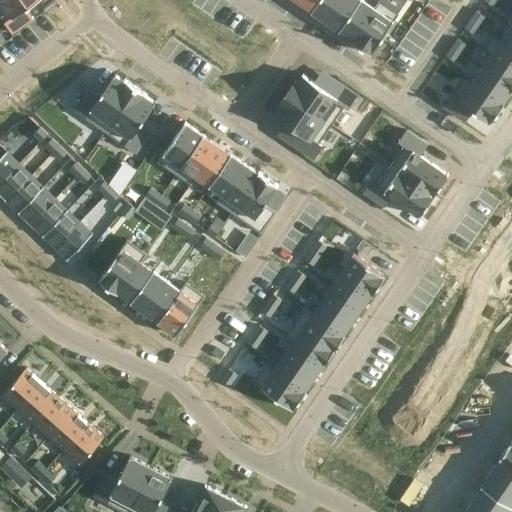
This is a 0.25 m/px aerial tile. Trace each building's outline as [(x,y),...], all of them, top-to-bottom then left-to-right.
[(0,0),(0,15),(12,33),(33,17),(26,8),(36,0),(0,0)] [(298,0),(298,1),(311,10),(311,11),(312,11),(319,0),(298,0)] [(319,0),(312,11),(312,12),(312,11),(326,20),(339,0),(319,0)] [(339,0),(326,20),(339,30),(360,0),(339,0)] [(360,0),(339,30),(340,31),(340,30),(353,39),(352,40),(353,40),(375,8),(374,7),(363,0),(360,0)] [(375,8),(353,40),(371,53),(394,20),(399,13),(380,0),(379,0),(374,7),(375,8)] [(477,11),(471,19),(479,25),(485,16),(477,11)] [(471,19),(465,28),(474,33),(479,25),(471,19)] [(501,38),(500,39),(511,47),(511,26),(510,26),(501,38)] [(493,33),(482,49),(490,54),(491,53),(511,67),(511,47),(500,39),(501,38),(493,33)] [(458,38),(452,47),(460,52),(466,44),(458,38)] [(452,47),(446,55),(455,61),(460,52),(452,47)] [(511,67),(491,53),(481,67),(511,88),(511,67)] [(442,60),(435,71),(443,77),(450,66),(442,60)] [(511,88),(481,67),(472,81),(503,103),(511,89),(511,88)] [(89,88),(74,110),(105,131),(136,86),(125,79),(124,80),(116,74),(115,73),(99,96),(89,88)] [(295,82),(287,93),(332,124),(345,105),(349,107),(357,95),(336,80),(328,91),(303,73),(297,83),(295,82)] [(464,75),(444,105),(465,119),(466,118),(472,109),(490,121),(491,122),(505,102),(504,102),(503,103),(472,81),(472,80),(464,75)] [(136,86),(105,131),(136,153),(151,131),(140,124),(156,102),(155,101),(154,101),(146,95),(147,94),(136,86)] [(281,105),(275,115),(300,132),(293,143),(314,157),(322,146),(319,143),(332,124),(287,93),(280,104),(281,105)] [(185,121),(158,161),(177,174),(204,134),(186,123),(187,122),(185,121)] [(40,127),(33,134),(41,141),(48,134),(40,127)] [(404,145),(391,164),(434,194),(448,173),(447,173),(420,154),(427,144),(406,130),(398,141),(404,145)] [(204,134),(177,174),(191,184),(197,176),(196,175),(218,144),(204,134)] [(52,138),(45,145),(53,152),(60,145),(52,138)] [(218,144),(196,175),(197,176),(210,185),(231,154),(218,144)] [(60,145),(53,152),(60,160),(67,152),(60,145)] [(7,150),(0,157),(0,182),(20,163),(8,151),(7,150)] [(231,154),(210,185),(212,186),(223,194),(224,195),(245,163),(231,154)] [(77,161),(70,169),(77,176),(84,169),(77,161)] [(20,163),(0,182),(0,193),(7,200),(32,174),(20,163)] [(223,194),(217,202),(232,212),(259,173),(258,172),(245,163),(224,195),(223,194)] [(371,180),(363,191),(385,206),(392,196),(419,214),(418,215),(420,215),(434,194),(391,164),(377,184),(371,180)] [(84,169),(77,176),(85,183),(91,176),(84,169)] [(259,173),(232,212),(234,214),(261,232),(276,211),(265,204),(277,186),(278,186),(279,185),(259,171),(258,172),(259,173)] [(32,174),(7,200),(18,211),(18,212),(19,212),(44,186),(44,185),(43,185),(32,174)] [(105,180),(98,188),(105,195),(112,188),(105,180)] [(44,186),(19,212),(19,213),(20,212),(31,223),(56,198),(45,187),(45,186),(44,186)] [(112,188),(105,195),(113,202),(120,195),(112,188)] [(151,188),(145,196),(155,202),(161,194),(151,188)] [(161,194),(155,202),(164,209),(170,201),(161,194)] [(56,198),(31,223),(42,234),(42,235),(43,235),(68,209),(68,208),(67,208),(56,198)] [(128,202),(120,212),(128,219),(136,209),(128,202)] [(184,203),(179,212),(187,217),(193,209),(184,203)] [(68,209),(43,235),(43,236),(44,235),(55,247),(80,221),(68,210),(69,209),(68,209)] [(193,209),(187,217),(196,223),(201,215),(193,209)] [(178,218),(172,227),(181,233),(187,224),(178,218)] [(80,221),(55,247),(67,258),(66,258),(68,259),(93,233),(92,232),(80,221)] [(212,223),(207,231),(215,237),(221,228),(212,223)] [(187,224),(181,233),(189,238),(195,230),(187,224)] [(206,238),(200,246),(210,252),(216,244),(206,238)] [(127,239),(99,279),(118,293),(119,292),(118,291),(140,260),(141,261),(147,253),(127,239)] [(318,239),(312,249),(320,255),(327,245),(318,239)] [(240,243),(236,250),(244,255),(249,249),(240,243)] [(216,244),(210,252),(220,259),(225,251),(216,244)] [(312,249),(305,259),(314,264),(320,255),(312,249)] [(353,254),(341,271),(372,293),(372,294),(373,294),(386,275),(353,252),(352,253),(353,254)] [(140,260),(118,291),(119,292),(131,301),(154,270),(141,261),(140,260)] [(298,269),(292,278),(300,284),(306,275),(298,269)] [(154,270),(131,301),(145,311),(167,280),(154,270)] [(341,271),(331,285),(363,306),(372,294),(372,293),(341,271)] [(292,278),(286,287),(294,292),(300,284),(292,278)] [(167,280),(145,311),(158,321),(181,290),(180,289),(167,280)] [(181,290),(158,321),(175,333),(177,334),(205,295),(186,281),(180,289),(181,290)] [(331,285),(322,299),(353,320),(363,306),(331,285)] [(273,293),(268,302),(276,308),(282,299),(273,293)] [(322,299),(312,312),(344,334),(344,333),(353,320),(322,299)] [(268,302),(262,311),(270,316),(276,308),(268,302)] [(295,320),(295,321),(335,349),(345,334),(344,333),(344,334),(312,312),(313,312),(305,306),(295,320)] [(295,321),(285,335),(293,341),(293,340),(325,362),(324,363),(325,363),(335,349),(295,321)] [(260,325),(254,333),(262,339),(268,330),(260,325)] [(254,333),(248,342),(256,347),(262,339),(254,333)] [(293,340),(284,354),(315,376),(325,362),(293,340)] [(0,358),(8,350),(7,349),(0,342),(0,358)] [(284,354),(274,368),(305,389),(306,389),(315,376),(284,354)] [(267,361),(253,381),(294,409),(307,389),(306,389),(305,389),(274,368),(275,367),(267,361)] [(27,368),(26,367),(2,394),(3,395),(18,408),(42,381),(27,368)] [(229,368),(222,379),(230,385),(238,374),(229,368)] [(57,395),(42,381),(18,408),(33,422),(57,395)] [(72,409),(57,395),(33,422),(49,435),(72,409)] [(88,422),(72,409),(49,435),(64,449),(88,422)] [(102,435),(88,422),(64,449),(79,462),(78,462),(79,463),(104,436),(103,435),(102,435)] [(8,438),(0,429),(0,444),(1,445),(8,438)] [(27,449),(18,440),(11,447),(20,456),(27,449)] [(511,444),(509,442),(499,457),(500,458),(501,457),(511,464),(511,444)] [(107,473),(95,496),(124,511),(128,511),(130,509),(129,509),(151,466),(132,456),(130,455),(118,479),(107,473)] [(16,480),(26,470),(11,456),(1,466),(16,480)] [(500,458),(491,471),(511,485),(511,464),(501,457),(500,458)] [(40,475),(47,468),(38,460),(31,467),(40,475)] [(151,466),(129,509),(130,509),(135,511),(168,511),(172,506),(160,501),(173,477),(171,476),(151,466)] [(56,477),(47,468),(40,475),(49,484),(56,477)] [(482,484),(481,484),(511,505),(511,485),(491,471),(482,484)] [(179,506),(176,511),(217,511),(226,495),(205,484),(191,511),(179,506)] [(482,485),(472,499),(491,511),(509,511),(511,508),(511,505),(481,484),(481,485),(482,485)] [(226,495),(217,511),(244,511),(247,506),(226,495)] [(463,511),(491,511),(472,499),(463,511)]
